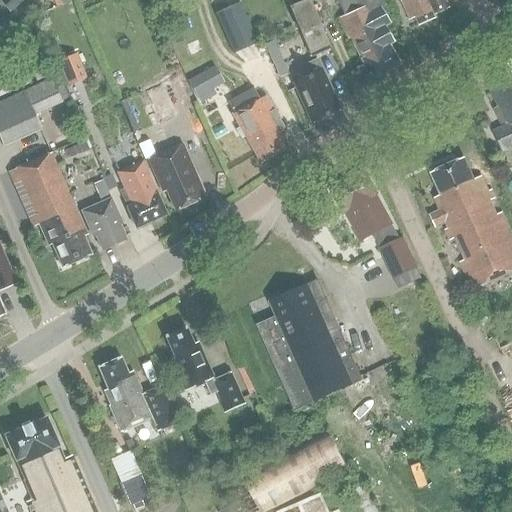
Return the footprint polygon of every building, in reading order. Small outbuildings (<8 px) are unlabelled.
[(329,49),(307,0),(285,0),(311,58),(329,49)] [(346,0),(338,5),(345,18),(339,21),(349,44),(352,43),(360,62),(371,82),(399,66),(388,46),(392,44),(384,28),(389,25),(380,10),(384,8),(379,0),(346,0)] [(447,1),(446,0),(399,0),(408,23),(414,20),(417,28),(433,21),(432,17),(446,10),(443,3),(447,1)] [(233,54),(257,43),(239,3),(214,14),(233,54)] [(84,78),(75,55),(58,62),(67,85),(84,78)] [(339,110),(317,60),(306,65),(310,75),(292,83),(310,123),(339,110)] [(36,81),(57,73),(53,64),(32,72),(36,81)] [(203,74),(189,82),(200,101),(214,93),(203,74)] [(27,75),(0,86),(0,96),(30,83),(27,75)] [(511,163),(511,88),(511,89),(507,78),(487,87),(498,109),(492,111),(501,131),(492,135),(501,155),(505,153),(510,163),(511,163)] [(24,92),(24,93),(0,104),(0,138),(4,147),(41,130),(34,116),(62,103),(52,80),(24,92)] [(159,84),(144,91),(159,126),(175,119),(159,84)] [(287,141),(264,100),(231,119),(258,166),(284,152),(280,146),(287,141)] [(205,196),(181,145),(148,160),(163,193),(167,191),(175,210),(205,196)] [(77,146),(68,150),(72,157),(81,153),(77,146)] [(91,257),(83,241),(86,240),(49,155),(9,173),(33,229),(38,227),(48,248),(52,246),(62,270),(91,257)] [(487,194),(480,179),(473,182),(463,161),(431,176),(440,197),(433,200),(439,214),(428,219),(433,230),(443,225),(445,230),(443,231),(448,243),(454,240),(463,261),(457,263),(471,293),(511,274),(511,239),(490,193),(487,194)] [(121,188),(115,191),(124,210),(133,230),(163,217),(139,165),(116,176),(121,188)] [(389,226),(390,226),(373,195),(376,194),(365,173),(331,192),(342,213),(346,211),(363,241),(381,231),(388,245),(382,248),(396,276),(414,267),(400,239),(398,241),(389,226)] [(121,244),(115,231),(119,229),(98,184),(90,187),(99,206),(83,213),(95,240),(98,239),(104,251),(121,244)] [(0,320),(1,317),(5,316),(0,305),(0,293),(16,287),(0,250),(0,320)] [(258,329),(296,411),(362,381),(317,283),(268,305),(276,321),(258,329)] [(183,392),(203,383),(209,396),(215,393),(225,414),(246,404),(231,373),(211,382),(192,337),(187,339),(183,330),(164,339),(174,361),(170,362),(183,392)] [(97,370),(106,390),(103,392),(110,407),(107,409),(119,434),(151,419),(157,432),(175,424),(159,387),(141,395),(131,373),(126,376),(119,360),(97,370)] [(24,503),(28,511),(92,511),(70,458),(59,462),(54,449),(56,448),(44,420),(3,438),(29,501),(24,503)] [(241,511),(266,511),(349,471),(330,432),(227,483),(241,511)] [(149,497),(140,474),(119,483),(129,506),(149,497)] [(379,511),(366,486),(348,495),(356,511),(379,511)]
